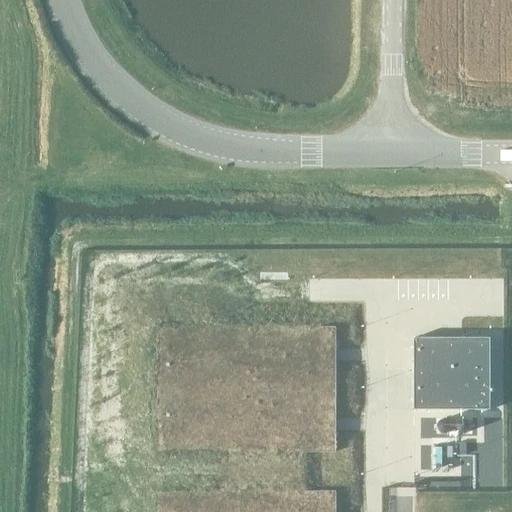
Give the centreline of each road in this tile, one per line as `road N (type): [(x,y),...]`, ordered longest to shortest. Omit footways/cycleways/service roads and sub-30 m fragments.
road 1 (tertiary): [(60,0),(72,32),(108,80),(192,139),(277,153),(387,153)]
road 2 (unclassified): [(387,153),(388,0)]
road 3 (tertiary): [(387,153),(511,154)]
